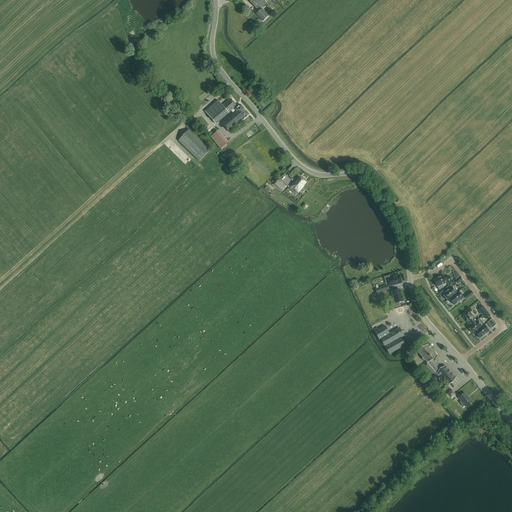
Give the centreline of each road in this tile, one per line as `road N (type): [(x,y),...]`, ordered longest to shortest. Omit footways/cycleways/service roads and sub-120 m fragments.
road 1 (tertiary): [(409,278),(401,230),(372,185),(296,163),(227,80),(211,46),(215,0)]
road 2 (residential): [(460,359),(502,327),(451,260),(409,278)]
